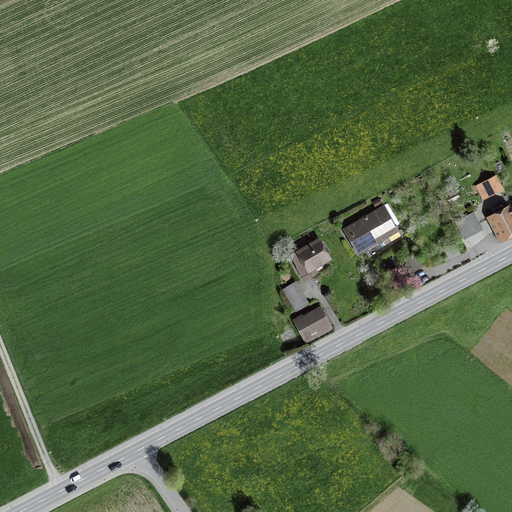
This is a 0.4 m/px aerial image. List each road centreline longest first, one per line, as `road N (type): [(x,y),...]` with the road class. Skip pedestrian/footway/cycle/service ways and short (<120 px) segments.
road 1 (secondary): [(511,254),(142,447)]
road 2 (track): [(61,489),(0,344)]
road 3 (secondary): [(142,447),(19,511)]
